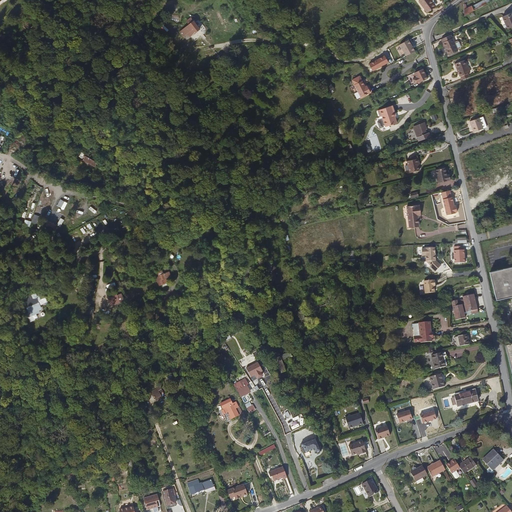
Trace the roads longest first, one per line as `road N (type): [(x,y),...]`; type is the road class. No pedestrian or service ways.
road 1 (residential): [(456,0),(435,15),(427,40),(473,227),(506,422)]
road 2 (track): [(419,27),(364,60),(306,43),(256,40),(184,52)]
road 3 (residential): [(506,422),(495,419),(375,464)]
road 4 (track): [(0,155),(63,189),(121,206)]
